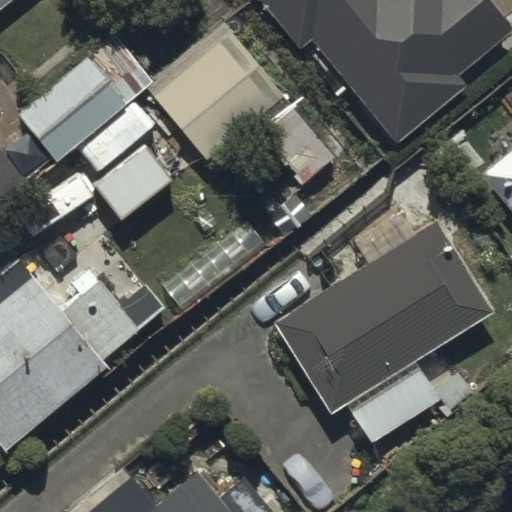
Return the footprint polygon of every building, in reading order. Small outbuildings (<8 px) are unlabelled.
[(0,0),(0,23),(29,0),(0,0)] [(283,0),(402,142),(466,89),(462,84),(511,42),(511,34),(483,0),(283,0)] [(286,104),(232,39),(154,104),(209,169),(286,104)] [(58,170),(125,113),(84,65),(17,122),(58,170)] [(107,171),(162,123),(141,99),(86,148),(107,171)] [(186,151),(170,132),(107,185),(123,204),(186,151)] [(511,248),(511,150),(478,179),(511,218),(511,244),(510,246),(511,248)] [(0,207),(27,186),(0,151),(0,207)] [(445,400),(418,362),(499,307),(436,215),(273,326),(335,417),(349,408),(376,447),(445,400)] [(16,440),(120,354),(34,251),(0,278),(0,471),(25,451),(16,440)] [(276,511),(243,473),(221,491),(199,466),(157,501),(127,465),(71,511),(276,511)]
